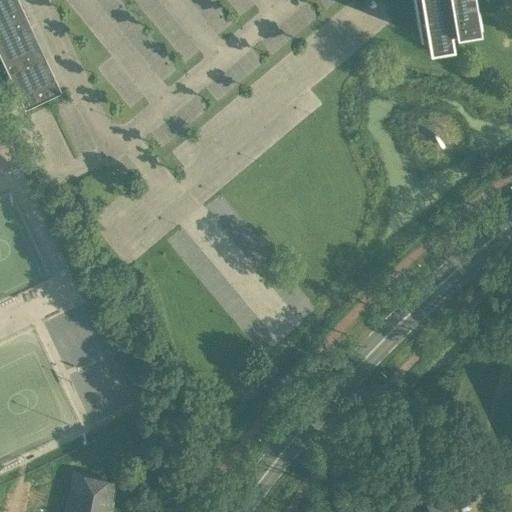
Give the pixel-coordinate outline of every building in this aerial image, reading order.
[(0,0),(0,41),(30,27),(17,0),(0,0)] [(418,0),(422,18),(425,38),(450,34),(447,20),(476,15),(473,0),(418,0)] [(4,64),(10,77),(34,66),(28,53),(4,64)] [(60,92),(54,79),(18,95),(24,109),(60,92)] [(109,511),(116,481),(73,471),(63,511),(109,511)] [(443,486),(423,496),(401,506),(403,511),(448,511),(443,500),(449,497),(448,496),(454,493),(450,485),(444,488),(443,486)]
